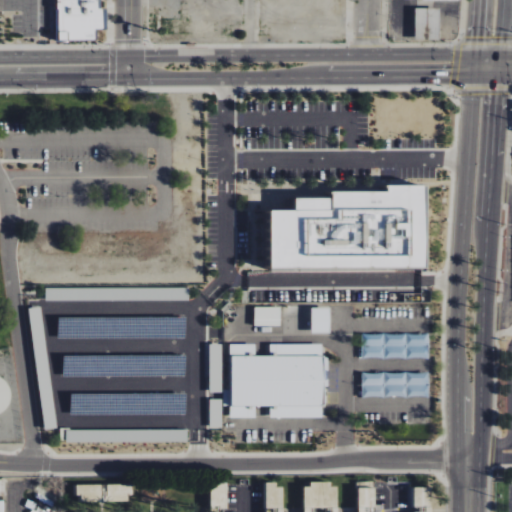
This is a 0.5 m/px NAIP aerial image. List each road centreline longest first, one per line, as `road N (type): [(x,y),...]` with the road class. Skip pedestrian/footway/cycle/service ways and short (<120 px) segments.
road 1 (primary): [(475,56),(0,59)]
road 2 (primary): [(0,81),(473,78)]
road 3 (residential): [(467,459),(0,464)]
road 4 (secondary): [(473,78),(456,423),(468,444)]
road 5 (secondary): [(468,444),(479,422),(499,78)]
